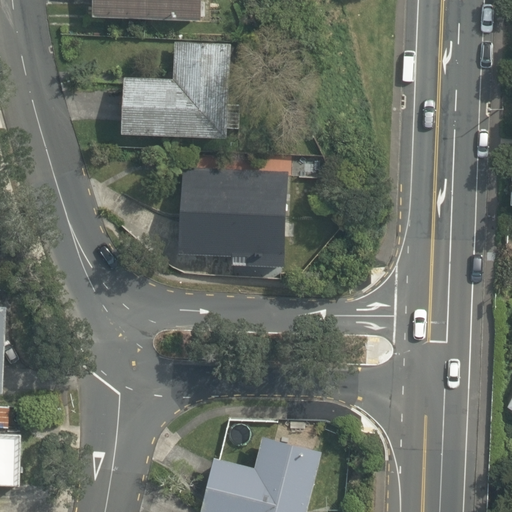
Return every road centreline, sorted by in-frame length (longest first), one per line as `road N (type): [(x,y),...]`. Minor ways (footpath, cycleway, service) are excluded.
road 1 (residential): [(13,0),(28,83),(69,212),(104,290),(127,300)]
road 2 (secondary): [(438,314),(452,0)]
road 3 (residential): [(127,300),(438,314)]
road 4 (residential): [(436,376),(137,367)]
road 5 (residential): [(137,367),(100,511)]
road 6 (secondary): [(431,511),(436,376)]
